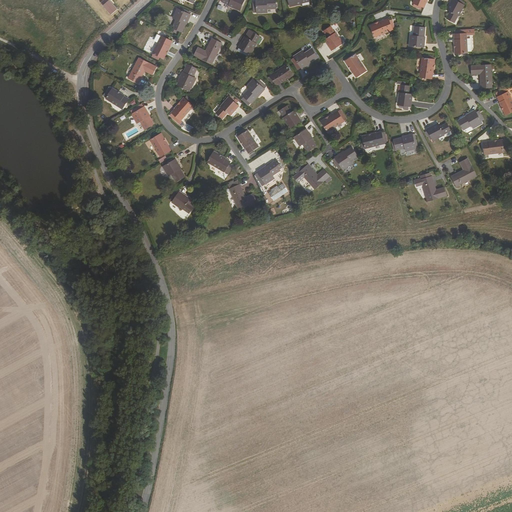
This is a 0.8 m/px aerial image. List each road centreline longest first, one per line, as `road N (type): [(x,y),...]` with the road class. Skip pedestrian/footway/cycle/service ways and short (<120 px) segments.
road 1 (unclassified): [(147,0),(91,55),(81,89),(102,164),(142,235),(169,310),(171,360),(142,511)]
road 2 (residential): [(211,0),(160,82),(168,126),(206,141),(294,88)]
